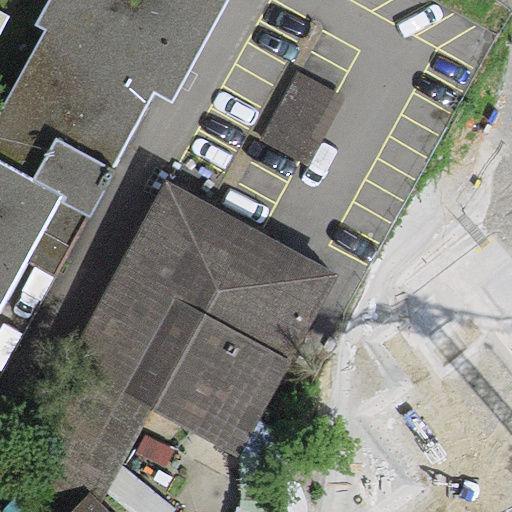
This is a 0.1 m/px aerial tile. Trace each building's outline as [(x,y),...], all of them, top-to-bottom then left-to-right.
[(0,323),(32,266),(58,280),(85,233),(91,236),(120,184),(113,180),(154,107),(172,117),(238,0),(52,0),(33,35),(43,40),(0,115),(0,323)] [(309,167),(344,101),(297,75),(263,142),(309,167)] [(151,408),(243,456),(271,402),(337,277),(169,189),(31,451),(107,491),(151,408)] [(426,511),(511,511),(511,262),(488,276),(511,318),(511,362),(422,412),(439,443),(400,464),(426,511)] [(103,511),(87,495),(68,511),(103,511)]
